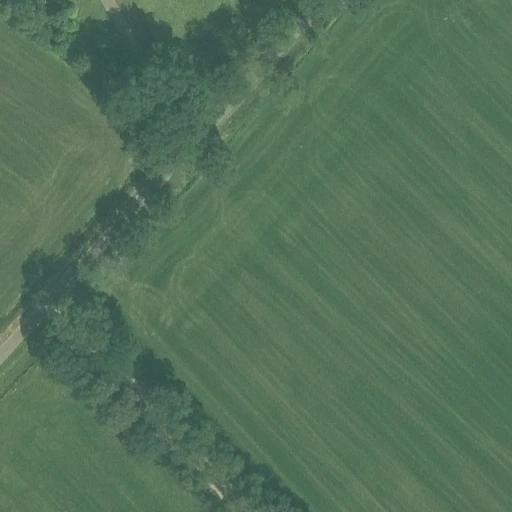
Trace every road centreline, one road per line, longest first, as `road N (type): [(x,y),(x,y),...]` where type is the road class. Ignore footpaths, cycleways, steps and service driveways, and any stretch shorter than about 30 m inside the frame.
road 1 (unclassified): [(0,365),(329,0)]
road 2 (track): [(51,309),(228,511)]
